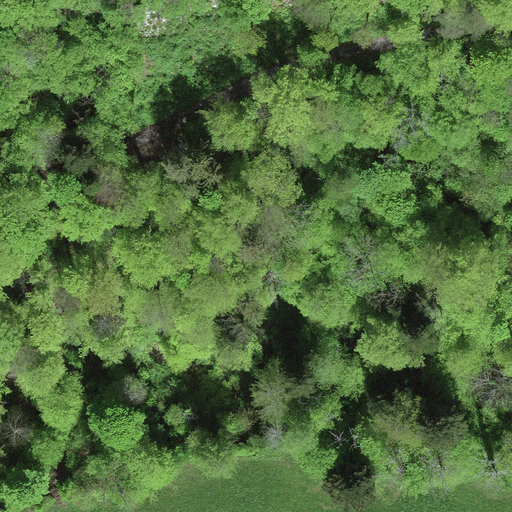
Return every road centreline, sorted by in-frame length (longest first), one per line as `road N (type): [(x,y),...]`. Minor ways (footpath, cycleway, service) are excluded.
road 1 (unclassified): [(0,179),(81,160),(312,56),(511,12)]
road 2 (track): [(111,147),(288,133),(364,139),(502,230)]
